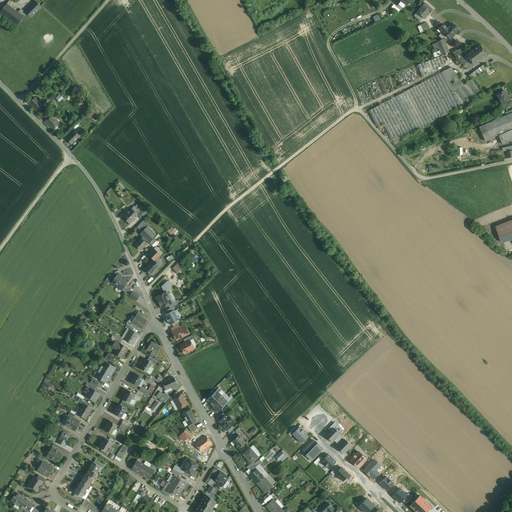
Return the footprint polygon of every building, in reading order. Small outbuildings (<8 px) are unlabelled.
[(399,0),(400,0),(399,1),(400,2),(397,6),(401,9),(405,5),(406,6),(408,2),(409,3),(410,2),(411,3),(413,0),(399,0)] [(36,1),(25,12),(26,13),(31,17),(41,7),(36,1)] [(433,10),(425,3),(421,6),(422,7),(429,13),(430,13),(433,10)] [(24,16),(7,4),(0,12),(0,13),(17,26),(24,16)] [(429,13),(422,7),(417,12),(420,15),(423,18),(424,18),(429,13)] [(428,21),(423,23),(426,31),(431,29),(428,21)] [(447,28),(443,32),(448,38),(450,39),(459,30),(452,23),(447,28)] [(443,31),(438,36),(442,39),(443,37),(446,40),(448,38),(443,32),(443,31)] [(444,39),(436,42),(441,55),(449,52),(444,39)] [(466,54),(473,64),(487,55),(479,45),(466,54)] [(466,54),(462,48),(453,52),(463,66),(464,66),(467,69),(473,64),(466,54)] [(442,56),(418,65),(422,77),(428,75),(428,74),(434,72),(433,69),(445,65),(442,56)] [(482,65),(470,74),(475,80),(487,71),(482,65)] [(383,124),(393,142),(461,106),(466,105),(483,93),(472,79),(464,85),(451,67),(369,110),(377,127),(383,124)] [(491,73),(477,83),(486,95),(500,85),(491,73)] [(504,90),(502,91),(496,95),(500,100),(500,99),(507,95),(504,90)] [(507,95),(500,99),(503,104),(511,99),(507,94),(507,95)] [(35,97),(29,103),(37,111),(43,105),(42,104),(35,97)] [(511,113),(507,115),(479,127),(485,141),(503,133),(507,143),(511,140),(511,113)] [(51,115),(45,121),(53,129),(59,123),(51,115)] [(74,131),(66,139),(72,144),(79,136),(76,133),(74,131)] [(122,190),(125,187),(119,181),(116,184),(122,190)] [(131,209),(127,213),(123,217),(129,223),(132,220),(133,221),(135,219),(134,218),(137,215),(137,214),(131,209)] [(143,220),(137,227),(142,232),(147,227),(149,226),(143,220)] [(511,234),(507,222),(496,227),(503,243),(511,239),(511,234)] [(172,235),(176,230),(172,226),(168,230),(172,235)] [(147,227),(142,232),(144,234),(143,235),(143,236),(141,238),(147,243),(149,241),(155,235),(147,227)] [(141,238),(135,244),(140,250),(147,244),(147,243),(141,238)] [(154,249),(148,254),(154,260),(155,261),(157,258),(161,255),(154,249)] [(154,260),(145,269),(151,275),(160,266),(155,261),(154,260)] [(176,264),(173,267),(177,272),(181,269),(176,264)] [(115,278),(110,274),(106,280),(112,283),(115,278)] [(127,282),(117,275),(115,278),(112,283),(122,290),(127,282)] [(168,280),(161,286),(164,293),(166,292),(172,289),(168,280)] [(164,293),(156,297),(161,308),(168,305),(172,303),(166,292),(164,293)] [(166,315),(168,320),(177,315),(174,310),(166,315)] [(147,320),(137,314),(132,323),(142,329),(147,320)] [(168,320),(171,324),(179,320),(177,315),(168,320)] [(183,326),(173,331),(177,339),(187,334),(183,326)] [(132,331),(130,330),(127,335),(125,339),(124,339),(133,344),(132,344),(134,340),(135,340),(138,334),(135,332),(134,332),(132,331)] [(190,340),(180,346),(184,354),(194,348),(190,340)] [(120,343),(116,341),(115,342),(112,348),(115,349),(113,353),(122,358),(128,348),(120,343)] [(160,347),(151,342),(147,349),(155,354),(160,347)] [(115,357),(108,353),(105,359),(112,363),(115,357)] [(157,361),(150,356),(148,360),(152,362),(152,363),(155,365),(157,361)] [(148,360),(144,358),(138,367),(146,372),(152,363),(152,362),(148,360)] [(115,369),(103,362),(99,368),(111,375),(115,369)] [(111,375),(99,368),(95,375),(107,382),(111,375)] [(143,378),(136,373),(131,382),(138,386),(142,379),(143,378)] [(174,377),(166,380),(170,388),(177,384),(174,377)] [(100,382),(93,378),(90,383),(97,387),(100,382)] [(152,393),(142,386),(141,387),(140,390),(150,396),(152,393)] [(91,388),(90,387),(90,388),(85,396),(95,402),(100,393),(91,388)] [(135,394),(127,390),(125,393),(121,398),(130,403),(135,394)] [(217,390),(206,400),(207,401),(213,407),(223,397),(217,390)] [(177,391),(171,398),(172,401),(174,400),(173,399),(180,396),(177,391)] [(168,394),(162,400),(165,403),(170,397),(168,394)] [(180,396),(173,399),(174,400),(179,409),(188,404),(182,394),(180,396)] [(223,397),(213,407),(217,412),(218,412),(226,404),(228,402),(228,401),(223,397)] [(232,397),(228,402),(226,404),(228,406),(235,399),(232,397)] [(155,411),(160,403),(156,400),(151,409),(155,411)] [(91,409),(84,404),(78,413),(85,418),(91,409)] [(127,409),(119,404),(117,407),(113,412),(121,417),(124,413),(127,409)] [(191,409),(182,414),(188,425),(197,420),(191,409)] [(223,412),(217,418),(219,421),(225,415),(223,412)] [(219,421),(222,424),(222,425),(224,427),(227,430),(234,423),(232,420),(233,420),(229,416),(228,417),(226,414),(225,415),(219,421)] [(73,418),(70,416),(65,424),(75,430),(80,422),(73,418)] [(117,425),(110,420),(108,424),(107,423),(104,429),(112,434),(117,425)] [(302,430),(299,427),(293,434),(302,443),(309,436),(306,433),(303,430),(302,430)] [(334,428),(331,431),(327,436),(329,438),(329,439),(332,442),(334,440),(341,434),(335,428),(334,428)] [(193,436),(186,430),(183,433),(187,437),(190,439),(193,436)] [(66,434),(63,432),(58,440),(67,445),(71,437),(66,434)] [(187,437),(183,433),(179,437),(184,441),(187,437)] [(245,442),(239,435),(232,441),(232,442),(233,441),(236,444),(235,445),(239,448),(238,449),(239,449),(246,442),(245,442)] [(206,436),(196,444),(201,451),(205,448),(211,443),(206,436)] [(113,443),(105,438),(103,441),(102,441),(99,447),(107,452),(113,443)] [(345,439),(337,447),(344,453),(351,445),(345,439)] [(313,440),(303,451),(307,454),(306,455),(311,460),(314,456),(315,457),(323,449),(317,443),(317,444),(313,440)] [(56,450),(52,447),(47,456),(56,462),(59,457),(58,457),(61,452),(56,450)] [(250,448),(243,454),(251,463),(254,461),(258,457),(250,448)] [(280,459),(283,461),(289,455),(282,449),(275,457),(278,460),(280,459)] [(358,452),(356,454),(355,453),(352,456),(353,457),(351,460),(358,467),(366,459),(358,452)] [(328,454),(321,461),(329,469),(336,462),(328,454)] [(166,457),(160,468),(164,470),(167,463),(169,464),(171,460),(166,457)] [(197,464),(190,459),(183,470),(185,471),(191,474),(197,464)] [(144,464),(137,460),(132,469),(139,473),(144,464)] [(374,460),(364,470),(373,479),(378,474),(375,471),(380,466),(374,460)] [(53,467),(43,461),(38,470),(47,476),(53,467)] [(143,464),(154,469),(155,465),(145,461),(143,464)] [(99,465),(93,462),(89,468),(97,473),(101,466),(99,465)] [(255,463),(249,469),(251,472),(257,466),(255,463)] [(155,471),(144,464),(139,473),(147,478),(150,473),(153,474),(155,471)] [(336,473),(336,474),(343,481),(349,475),(341,467),(340,469),(336,473)] [(97,473),(89,468),(86,474),(93,479),(97,473)] [(257,469),(250,475),(258,484),(265,478),(257,469)] [(229,478),(220,472),(214,481),(223,486),(227,480),(229,478)] [(93,479),(86,474),(82,480),(89,485),(93,479)] [(47,480),(39,475),(37,478),(43,481),(43,482),(44,483),(47,480)] [(187,483),(174,475),(173,477),(170,483),(182,490),(187,483)] [(37,478),(34,476),(30,482),(32,483),(30,486),(37,491),(39,488),(41,489),(42,487),(40,486),(43,482),(43,481),(37,478)] [(386,477),(380,483),(387,490),(394,484),(386,477)] [(265,478),(258,484),(266,493),(273,487),(265,478)] [(89,485),(82,480),(78,486),(86,491),(89,485)] [(182,490),(170,483),(166,489),(166,490),(171,493),(178,497),(182,490)] [(86,491),(78,486),(74,493),(80,496),(82,497),(86,491)] [(217,490),(211,486),(207,491),(213,495),(217,490)] [(171,493),(166,490),(163,488),(161,492),(169,497),(171,493)] [(400,502),(402,500),(407,495),(400,488),(393,495),(400,502)] [(25,497),(17,493),(15,496),(14,495),(11,499),(13,501),(13,502),(20,506),(25,497)] [(216,502),(205,494),(203,497),(204,497),(202,500),(212,508),(213,507),(212,507),(215,501),(216,502)] [(265,500),(264,501),(266,504),(273,497),(271,495),(265,500)] [(420,495),(411,504),(414,507),(412,508),(416,511),(426,511),(432,507),(427,502),(426,502),(424,500),(425,500),(420,495)] [(33,502),(25,497),(20,506),(27,511),(28,509),(30,511),(32,507),(31,506),(33,502)] [(367,498),(359,507),(365,511),(367,511),(374,505),(367,498)] [(277,511),(281,509),(273,499),(266,506),(271,511),(277,511)] [(202,500),(201,500),(200,501),(201,502),(200,503),(201,504),(198,507),(206,511),(209,511),(212,508),(213,508),(202,500)] [(328,502),(326,502),(319,510),(320,511),(326,511),(327,511),(331,511),(333,510),(333,508),(328,502)] [(109,511),(113,507),(107,503),(102,510),(102,511),(103,511),(109,511)]
